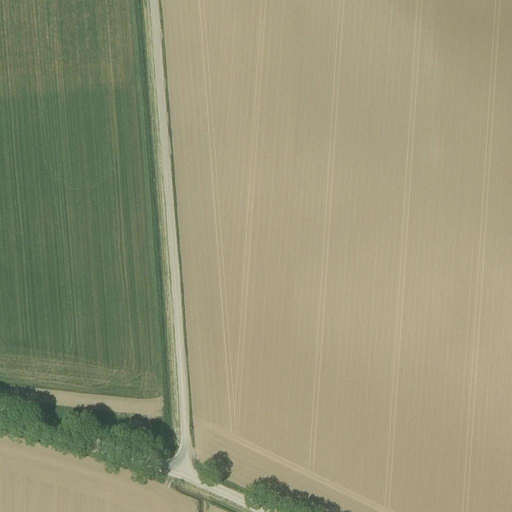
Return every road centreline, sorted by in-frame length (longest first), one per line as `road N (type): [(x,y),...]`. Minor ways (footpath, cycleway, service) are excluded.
road 1 (unclassified): [(181,473),(186,450),(152,0)]
road 2 (unclassified): [(0,422),(181,473)]
